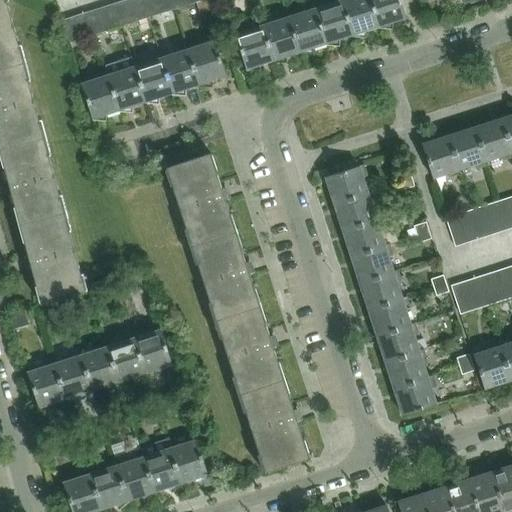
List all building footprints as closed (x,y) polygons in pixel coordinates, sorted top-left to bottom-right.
[(0,0),(0,68),(22,62),(5,0),(0,0)] [(126,0),(122,0),(115,2),(123,25),(134,21),(126,0)] [(139,0),(126,0),(134,21),(145,18),(139,0)] [(151,0),(139,0),(145,18),(156,14),(151,0)] [(163,0),(151,0),(156,14),(167,11),(163,0)] [(175,0),(163,0),(167,11),(178,7),(175,0)] [(342,0),(337,0),(316,7),(328,45),(335,45),(336,41),(352,34),(353,36),(354,36),(342,0)] [(379,27),(381,27),(371,0),(342,0),(354,36),(362,36),(362,31),(379,26),(379,27)] [(401,0),(371,0),(381,27),(388,28),(389,23),(407,17),(401,0)] [(115,2),(105,6),(112,29),(123,25),(115,2)] [(105,6),(94,9),(101,32),(112,29),(105,6)] [(316,7),(289,16),(301,53),(308,54),(310,48),(326,43),(327,45),(328,45),(316,7)] [(94,9),(83,13),(91,35),(101,32),(94,9)] [(83,13),(73,16),(80,39),(91,35),(83,13)] [(73,16),(60,20),(68,43),(80,39),(73,16)] [(289,16),(262,24),(273,60),(274,62),(283,62),(283,57),(299,51),(300,53),(301,53),(289,16)] [(432,21),(425,23),(428,31),(435,29),(432,21)] [(256,66),(273,60),(262,24),(236,33),(248,70),(256,71),(256,66)] [(199,85),(208,86),(209,81),(227,75),(215,39),(188,48),(199,84),(199,85)] [(182,89),(199,84),(188,48),(161,57),(173,93),(173,94),(181,95),(182,89)] [(132,57),(105,66),(108,74),(120,110),(120,111),(128,112),(129,107),(146,101),(135,65),(132,57)] [(156,98),(173,93),(161,57),(135,65),(146,101),(146,102),(155,103),(156,98)] [(0,148),(43,137),(22,62),(0,68),(0,148)] [(101,116),(120,110),(108,74),(81,83),(93,119),(101,121),(101,116)] [(511,115),(501,119),(511,152),(511,115)] [(474,127),(485,160),(501,156),(502,161),(511,158),(511,152),(501,119),(474,127)] [(448,136),(459,169),(474,164),(476,169),(487,166),(485,160),(474,127),(448,136)] [(431,177),(432,177),(447,172),(449,178),(461,174),(459,169),(448,136),(421,145),(431,177)] [(63,212),(43,137),(0,148),(0,150),(20,224),(63,212)] [(211,153),(168,167),(192,244),(235,229),(225,197),(227,196),(225,188),(222,188),(211,153)] [(333,205),(373,191),(372,190),(367,192),(363,177),(367,176),(364,164),(324,178),(333,205)] [(415,187),(410,170),(397,174),(402,191),(415,187)] [(342,231),(381,218),(381,217),(376,218),(371,203),(376,202),(373,191),(333,205),(342,231)] [(511,228),(511,196),(501,200),(510,229),(511,228)] [(510,229),(501,200),(490,204),(499,232),(510,229)] [(499,232),(490,204),(478,208),(487,236),(499,232)] [(487,236),(478,208),(467,211),(476,240),(487,236)] [(476,240),(467,211),(456,215),(465,243),(476,240)] [(85,291),(63,212),(20,224),(41,303),(72,295),(73,299),(81,297),(80,293),(85,291)] [(465,243),(456,215),(445,218),(454,247),(465,243)] [(351,257),(385,245),(380,230),(385,229),(381,218),(342,231),(351,257)] [(431,239),(426,223),(414,227),(419,243),(431,239)] [(246,262),(235,229),(192,244),(216,319),(259,305),(249,273),(252,272),(249,261),(246,262)] [(393,255),(390,244),(385,245),(351,257),(359,283),(393,271),(388,257),(393,255)] [(511,297),(511,284),(507,268),(495,271),(505,300),(511,297)] [(402,281),(399,270),(393,271),(359,283),(368,310),(408,296),(407,296),(402,297),(397,283),(402,281)] [(505,300),(495,271),(484,275),(493,304),(505,300)] [(493,304),(484,275),(473,279),(482,307),(493,304)] [(133,288),(145,285),(142,276),(131,279),(133,288)] [(448,293),(443,276),(431,280),(436,297),(448,293)] [(482,307),(473,279),(462,282),(471,311),(482,307)] [(471,311),(462,282),(451,286),(460,315),(471,311)] [(368,310),(377,336),(416,323),(415,322),(410,323),(405,308),(410,307),(408,296),(368,310)] [(270,336),(259,305),(216,319),(240,393),(283,379),(272,347),(276,347),(272,336),(270,336)] [(25,313),(9,318),(13,329),(29,325),(25,313)] [(377,336),(386,362),(424,349),(424,348),(419,350),(414,336),(419,334),(416,323),(377,336)] [(161,327),(134,336),(146,374),(147,373),(147,372),(164,366),(168,370),(173,364),(161,327)] [(134,336),(108,345),(120,383),(121,382),(121,380),(138,375),(141,378),(146,374),(134,336)] [(511,380),(511,379),(511,342),(511,343),(509,338),(498,342),(500,347),(511,380)] [(108,345),(82,354),(93,389),(110,384),(114,388),(120,383),(108,345)] [(484,389),(511,380),(500,347),(485,351),(482,346),(471,350),(484,389)] [(386,362),(394,388),(433,375),(428,376),(423,362),(428,360),(424,349),(386,362)] [(82,354),(55,363),(67,398),(84,392),(87,396),(94,390),(93,389),(82,354)] [(473,372),(468,356),(457,359),(462,376),(473,372)] [(67,398),(55,363),(37,369),(27,372),(39,407),(58,401),(61,405),(67,400),(67,398)] [(403,415),(437,404),(432,388),(437,386),(433,375),(394,388),(403,415)] [(293,410),(283,379),(240,393),(265,471),(308,457),(297,422),(300,421),(296,409),(293,410)] [(182,483),(208,475),(196,438),(170,447),(182,483)] [(142,450),(143,455),(155,492),(182,483),(170,447),(169,447),(167,441),(142,450)] [(129,500),(155,492),(143,455),(117,464),(129,500)] [(117,464),(91,473),(103,509),(129,500),(117,464)] [(511,511),(511,464),(491,471),(503,511),(511,511)] [(468,479),(478,511),(503,511),(491,471),(468,479)] [(72,511),(92,511),(103,509),(91,473),(63,482),(72,511)] [(445,486),(452,511),(478,511),(468,479),(445,486)] [(422,493),(427,511),(452,511),(445,486),(422,493)] [(427,511),(422,493),(398,501),(401,511),(427,511)]
